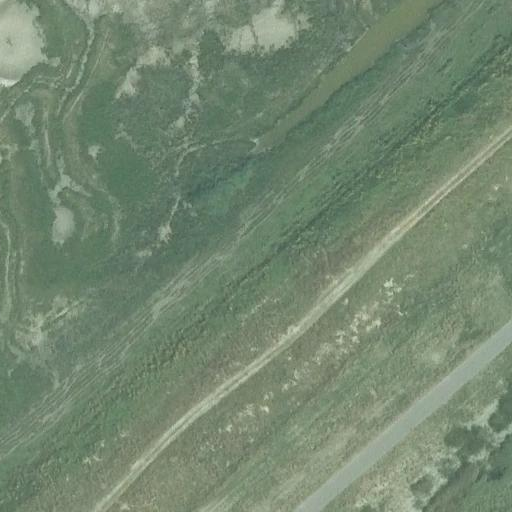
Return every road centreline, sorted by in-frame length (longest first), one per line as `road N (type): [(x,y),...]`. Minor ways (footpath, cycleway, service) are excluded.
road 1 (track): [(75,511),(511,112)]
road 2 (track): [(511,335),(312,511)]
